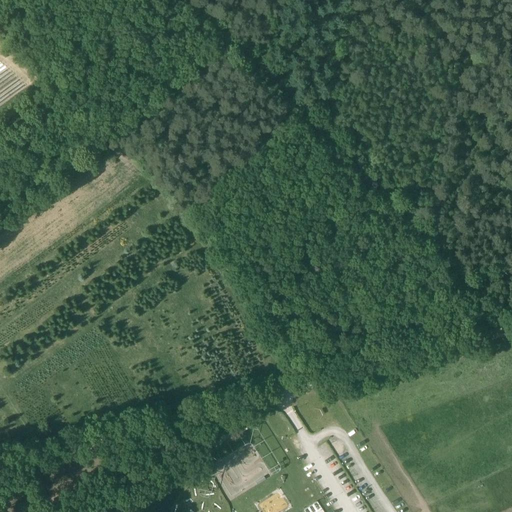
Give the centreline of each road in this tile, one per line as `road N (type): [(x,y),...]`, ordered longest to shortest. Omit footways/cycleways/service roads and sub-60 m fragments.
road 1 (unclassified): [(0,469),(511,330)]
road 2 (track): [(182,0),(511,327)]
